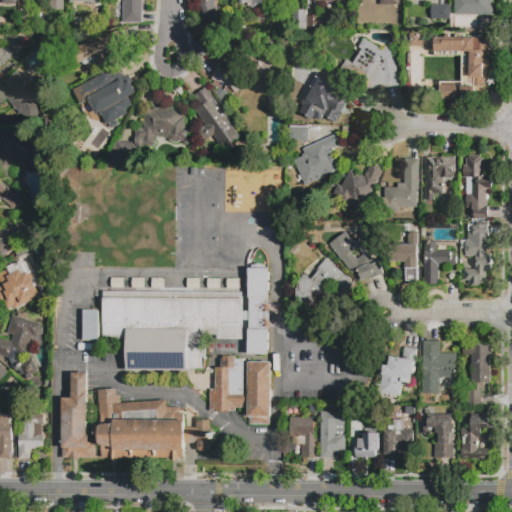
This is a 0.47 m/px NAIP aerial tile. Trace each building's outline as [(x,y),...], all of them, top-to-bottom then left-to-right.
[(16,0),(16,18),(1,18),(1,0),(16,0)] [(64,0),(64,10),(49,10),(49,0),(64,0)] [(142,0),(143,22),(123,23),(123,0),(142,0)] [(215,0),(215,19),(226,20),(226,37),(211,37),(211,21),(203,21),(203,7),(199,7),(199,0),(215,0)] [(272,0),(272,5),(260,5),(260,10),(252,10),(252,4),(239,4),(239,0),(272,0)] [(493,0),(493,15),(455,15),(455,0),(493,0)] [(432,20),(432,6),(439,6),(439,4),(450,4),(450,31),(441,31),(441,20),(432,20)] [(32,9),(32,28),(20,29),(20,9),(32,9)] [(306,10),(306,29),(293,29),(293,10),(306,10)] [(321,30),(308,30),(308,16),(321,16),(321,30)] [(108,64),(98,68),(95,61),(85,65),(84,62),(77,65),(73,53),(80,50),(79,47),(123,30),(128,42),(114,47),(116,51),(105,55),(108,64)] [(410,45),(410,32),(423,33),(423,46),(410,45)] [(435,51),(435,37),(445,37),(445,34),(489,35),(489,87),(476,87),(476,95),(461,95),(461,100),(421,100),(421,80),(437,80),(437,85),(474,86),(474,77),(470,77),(470,51),(435,51)] [(401,84),(385,89),(384,86),(364,92),(360,84),(339,72),(347,60),(353,64),(363,50),(359,47),(365,39),(383,51),(386,48),(394,53),(401,84)] [(0,44),(4,49),(6,46),(14,55),(0,68),(0,44)] [(231,87),(214,82),(218,65),(222,66),(225,55),(239,59),(231,87)] [(287,114),(272,114),(272,77),(267,77),(267,79),(251,78),(251,58),(286,68),(287,114)] [(344,100),(345,123),(322,123),(322,113),(308,102),(303,110),(290,101),(295,94),(292,92),(304,74),(300,71),(307,59),(326,72),(319,82),(344,100)] [(101,122),(93,115),(96,111),(86,102),(75,115),(67,108),(87,84),(95,91),(94,92),(100,97),(112,83),(115,85),(123,76),(133,84),(113,109),(112,108),(101,122)] [(0,103),(0,83),(4,88),(16,77),(45,110),(41,112),(44,116),(37,122),(35,120),(30,123),(21,113),(20,114),(6,98),(0,103)] [(195,95),(206,88),(228,119),(227,120),(239,137),(223,149),(213,135),(203,142),(196,132),(205,125),(195,111),(203,106),(195,95)] [(189,128),(189,145),(182,145),(182,142),(168,142),(168,135),(155,135),(155,147),(138,147),(138,159),(136,159),(136,163),(130,163),(130,159),(113,159),(113,151),(116,151),(116,143),(135,143),(135,128),(141,128),(141,122),(144,122),(144,111),(153,111),(153,109),(182,109),(182,117),(185,117),(185,128),(189,128)] [(113,127),(119,120),(126,125),(120,132),(113,127)] [(308,127),(308,139),(289,139),(289,127),(308,127)] [(48,147),(32,147),(32,132),(48,131),(48,147)] [(331,152),(339,169),(324,176),(326,179),(307,187),(294,160),(306,155),(303,149),(337,133),(343,147),(331,152)] [(38,154),(30,170),(13,163),(8,175),(0,171),(0,168),(2,163),(0,162),(0,143),(3,137),(19,144),(18,145),(38,154)] [(442,195),(434,195),(434,200),(425,200),(425,158),(441,158),(441,156),(454,156),(454,179),(442,179),(442,195)] [(469,156),(481,156),(481,159),(484,159),(484,176),(492,176),(492,189),(487,189),(487,206),(488,206),(488,219),(470,219),(470,208),(467,208),(467,178),(464,178),(464,165),(466,165),(466,157),(469,157),(469,156)] [(406,159),(420,159),(420,190),(418,190),(418,208),(400,208),(400,213),(379,212),(379,197),(385,197),(385,189),(398,189),(398,184),(406,184),(406,159)] [(373,164),(385,170),(366,208),(361,206),(358,212),(347,207),(348,205),(338,200),(339,198),(335,196),(339,187),(343,189),(351,173),(365,180),(373,164)] [(20,201),(13,208),(3,198),(0,200),(0,182),(6,189),(7,188),(20,201)] [(490,270),(486,270),(485,281),(481,281),(480,285),(467,285),(467,281),(464,281),(464,270),(474,270),(474,257),(465,257),(465,249),(460,249),(460,240),(468,240),(468,225),(488,225),(488,237),(486,237),(486,254),(491,254),(490,270)] [(349,275),(328,244),(345,232),(352,243),(356,241),(360,247),(352,253),(356,259),(365,253),(372,263),(378,260),(384,269),(370,279),(368,276),(361,281),(354,271),(349,275)] [(0,238),(9,243),(2,256),(0,255),(0,238)] [(417,282),(406,282),(406,264),(387,263),(388,244),(419,245),(417,282)] [(443,269),(439,269),(439,282),(423,282),(423,244),(436,244),(436,249),(450,249),(450,258),(456,258),(456,268),(443,268),(443,269)] [(0,289),(4,288),(0,280),(0,271),(26,259),(35,276),(30,278),(39,297),(15,309),(14,306),(8,309),(0,293),(0,289)] [(319,270),(318,269),(327,259),(355,285),(344,297),(333,287),(330,285),(321,295),(327,300),(316,312),(293,292),(292,290),(306,275),(310,279),(319,270)] [(249,312),(249,268),(269,268),(269,355),(249,355),(249,320),(243,320),(243,339),(204,339),(204,369),(188,369),(188,372),(127,372),(127,340),(103,340),(103,299),(104,299),(104,292),(242,292),(242,312),(249,312)] [(110,278),(125,278),(125,289),(110,289),(110,278)] [(132,278),(145,278),(145,289),(132,289),(132,278)] [(151,278),(165,279),(165,289),(151,289),(151,278)] [(187,278),(200,279),(200,289),(187,289),(187,278)] [(227,278),(240,279),(240,290),(227,290),(227,278)] [(207,279),(221,279),(221,285),(221,290),(207,289),(207,279)] [(82,341),(82,311),(99,311),(99,341),(82,341)] [(7,357),(0,354),(0,338),(11,341),(13,336),(7,334),(12,316),(41,324),(37,337),(31,336),(26,356),(20,355),(23,361),(31,357),(38,371),(27,377),(24,373),(21,375),(19,370),(17,371),(13,370),(7,357)] [(424,341),(440,341),(440,354),(457,354),(457,378),(440,378),(440,393),(424,393),(424,341)] [(490,384),(471,384),(472,355),(463,355),(463,346),(492,346),(492,361),(490,361),(490,384)] [(405,348),(418,350),(416,362),(418,362),(416,374),(413,374),(412,384),(403,382),(401,396),(380,393),(384,366),(389,366),(391,357),(403,359),(405,348)] [(270,425),(249,425),(249,418),(247,418),(247,409),(236,409),(236,412),(210,412),(210,390),(215,391),(215,369),(229,369),(229,396),(243,396),(243,392),(248,393),(248,362),(272,362),(271,417),(270,417),(270,425)] [(0,364),(9,372),(0,382),(0,364)] [(96,443),(96,459),(81,459),(81,460),(70,460),(70,458),(62,458),(62,397),(72,397),(72,373),(87,373),(87,428),(86,428),(86,435),(88,435),(88,443),(96,443)] [(184,459),(100,458),(100,415),(98,390),(116,389),(116,396),(119,396),(120,403),(166,400),(166,407),(179,408),(179,413),(183,413),(185,427),(195,428),(196,420),(209,420),(210,428),(212,428),(212,444),(208,444),(208,449),(206,451),(200,451),(197,449),(197,443),(185,443),(185,445),(185,450),(184,450),(184,459)] [(481,406),(468,406),(468,391),(481,391),(481,406)] [(0,411),(11,411),(12,454),(11,454),(11,460),(0,460),(0,411)] [(372,411),(371,424),(351,424),(351,411),(372,411)] [(334,453),(334,458),(320,458),(321,412),(344,412),(344,435),(345,435),(345,453),(334,453)] [(491,414),(491,431),(481,431),(481,439),(477,439),(477,448),(478,448),(478,449),(490,449),(490,461),(461,462),(461,453),(462,453),(462,445),(466,445),(466,440),(463,440),(463,430),(470,430),(470,425),(472,425),(472,414),(491,414)] [(30,459),(18,459),(19,435),(22,435),(23,415),(43,416),(43,426),(41,426),(41,436),(43,436),(43,449),(35,448),(35,450),(30,450),(30,459)] [(454,461),(436,461),(436,437),(427,437),(427,417),(454,417),(454,424),(455,424),(455,430),(454,430),(454,461)] [(290,437),(291,418),(314,418),(314,458),(302,458),(302,445),(293,445),(293,437),(290,437)] [(414,431),(414,453),(404,453),(404,459),(393,459),(393,455),(384,455),(384,430),(393,430),(393,420),(403,420),(403,431),(411,431),(414,431)] [(380,449),(376,449),(376,455),(358,455),(358,439),(363,439),(363,433),(380,433),(380,449)]
